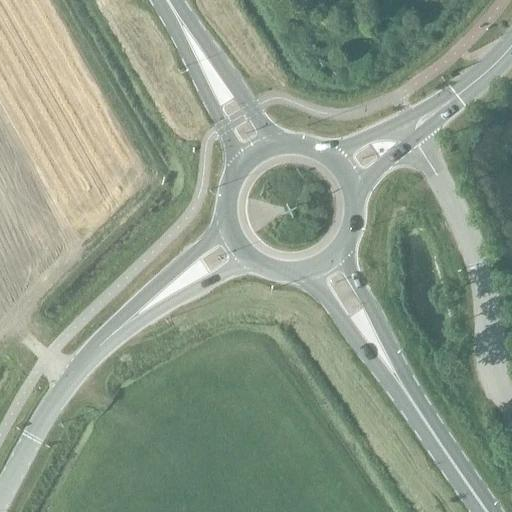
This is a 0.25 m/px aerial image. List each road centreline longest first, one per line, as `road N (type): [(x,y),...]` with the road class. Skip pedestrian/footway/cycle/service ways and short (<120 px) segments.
road 1 (tertiary): [(0,508),(79,372),(119,331),(237,249)]
road 2 (unclassified): [(511,418),(499,387),(474,243),(411,126)]
road 3 (primary): [(485,511),(325,265)]
road 4 (primary): [(257,152),(168,0)]
road 5 (tertiary): [(511,43),(411,126)]
